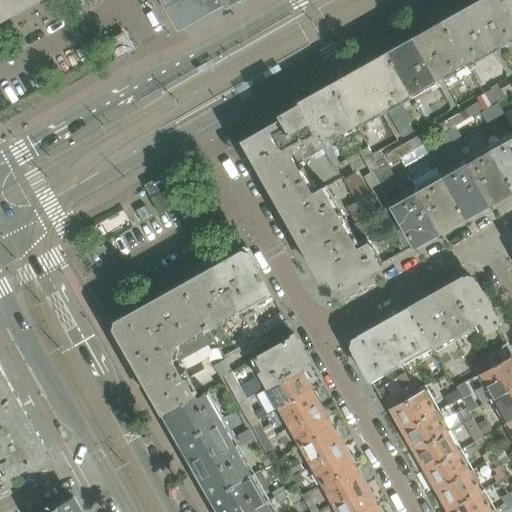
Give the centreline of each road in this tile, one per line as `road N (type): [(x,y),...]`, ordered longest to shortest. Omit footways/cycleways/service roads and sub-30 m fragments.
road 1 (secondary): [(173,511),(8,225)]
road 2 (tertiary): [(201,124),(406,0)]
road 3 (tertiary): [(8,225),(201,124)]
road 4 (residential): [(313,332),(414,511)]
road 5 (secondary): [(0,283),(95,454)]
road 6 (tertiary): [(168,76),(0,173)]
road 7 (residential): [(313,332),(481,238)]
road 8 (residential): [(93,286),(244,201)]
road 9 (tertiary): [(302,0),(168,76)]
road 10 (residential): [(313,332),(244,201)]
road 11 (residential): [(0,75),(127,3)]
